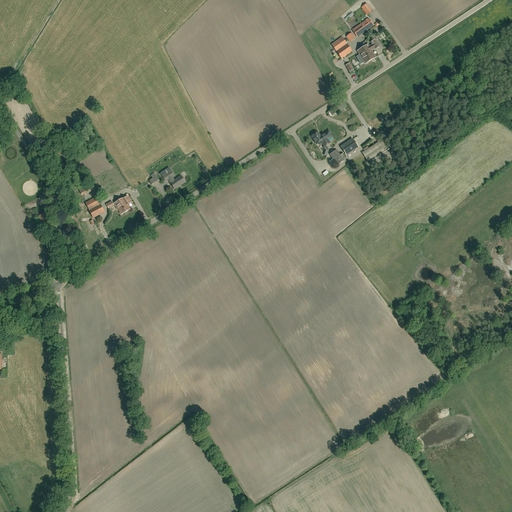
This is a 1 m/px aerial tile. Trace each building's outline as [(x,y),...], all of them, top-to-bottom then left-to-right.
[(372,11),(367,4),(361,7),(367,15),(372,11)] [(350,10),(342,17),(345,19),(352,12),(350,10)] [(357,38),(374,26),(368,18),(352,30),(357,38)] [(349,43),(355,39),(351,33),(346,37),(349,43)] [(336,52),(342,59),(352,52),(347,45),(346,45),(341,38),(331,45),(336,52)] [(369,56),(371,60),(375,58),(371,51),(374,49),(375,49),(378,47),(375,40),(371,43),(372,45),(369,47),(368,45),(363,48),(364,51),(363,52),(364,52),(365,52),(367,55),(366,56),(366,57),(369,56)] [(365,64),(371,60),(369,56),(366,57),(366,56),(367,55),(365,52),(364,52),(363,52),(364,51),(363,48),(357,51),(365,64)] [(344,102),(329,112),(328,113),(331,117),(335,113),(336,115),(343,110),(344,112),(346,110),(345,109),(348,107),(344,102)] [(329,150),(326,146),(330,143),(328,141),(327,140),(332,137),(328,131),(320,136),(318,132),(311,137),(316,145),(319,143),(321,144),(322,144),(324,147),(323,147),(325,151),(323,155),(327,156),(329,150)] [(341,147),(346,155),(358,148),(352,139),(341,147)] [(337,165),(344,161),(336,149),(329,154),(337,165)] [(181,176),(173,181),(171,179),(171,178),(168,173),(166,170),(160,173),(162,177),(165,182),(168,180),(170,183),(174,189),(185,183),(181,176)] [(152,185),(159,180),(156,176),(149,181),(152,185)] [(130,209),(127,205),(131,203),(128,197),(124,199),(124,198),(114,204),(116,206),(115,206),(117,210),(118,210),(121,215),(130,209)] [(93,218),(104,212),(100,205),(99,205),(95,198),(85,203),(89,211),(93,218)] [(110,199),(103,203),(106,207),(113,203),(110,199)] [(43,229),(53,226),(49,213),(39,216),(43,229)] [(66,234),(73,231),(71,225),(64,228),(66,234)]
